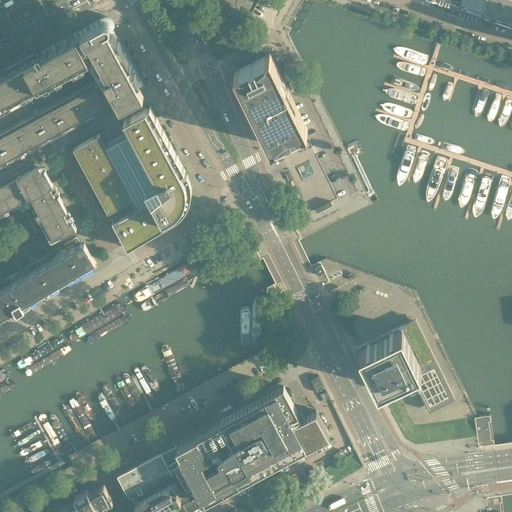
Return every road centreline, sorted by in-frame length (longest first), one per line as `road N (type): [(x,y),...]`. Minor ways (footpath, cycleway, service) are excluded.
road 1 (residential): [(322,350),(104,466)]
road 2 (residential): [(147,19),(130,39),(222,206)]
road 3 (residential): [(354,200),(270,29)]
road 4 (secondary): [(335,342),(259,182)]
road 5 (secondary): [(244,191),(322,350)]
road 6 (secondary): [(406,474),(335,342)]
road 7 (secondary): [(322,350),(392,477)]
road 8 (residential): [(0,335),(118,266)]
road 9 (unknown): [(413,298),(469,416)]
road 10 (residential): [(511,42),(390,0)]
road 11 (secondary): [(180,81),(244,191)]
road 12 (secondary): [(259,182),(207,66)]
road 13 (residential): [(118,266),(222,206)]
